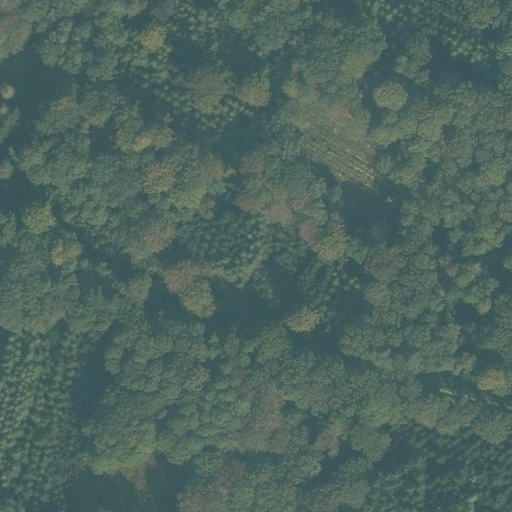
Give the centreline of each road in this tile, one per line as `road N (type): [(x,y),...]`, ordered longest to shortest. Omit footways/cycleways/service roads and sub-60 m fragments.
road 1 (unclassified): [(0,291),(342,379)]
road 2 (unclassified): [(342,379),(511,90)]
road 3 (unclassified): [(342,379),(511,422)]
road 4 (unclassified): [(262,511),(342,379)]
